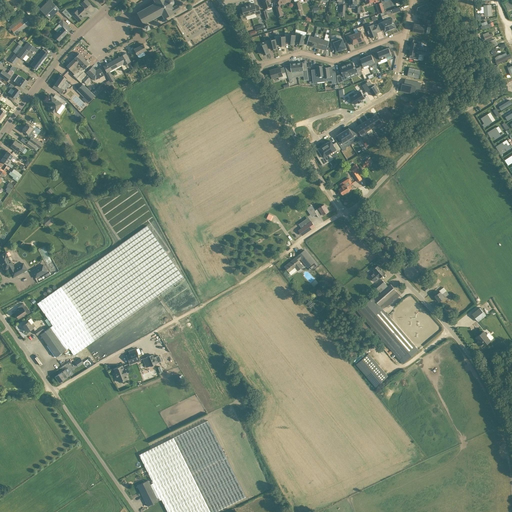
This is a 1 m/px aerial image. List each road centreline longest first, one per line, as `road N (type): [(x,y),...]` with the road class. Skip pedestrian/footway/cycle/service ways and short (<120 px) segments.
road 1 (unclassified): [(52,391),(235,287),(343,213)]
road 2 (unclassified): [(511,452),(472,358),(343,213)]
road 3 (unclassified): [(511,83),(425,137),(343,213)]
road 4 (track): [(472,104),(396,175),(449,258)]
road 5 (tertiary): [(0,136),(57,58),(115,0)]
road 6 (unclassified): [(343,213),(256,66)]
road 7 (residential): [(256,66),(302,52),(334,60),(404,34)]
road 8 (unclassified): [(136,511),(52,391)]
